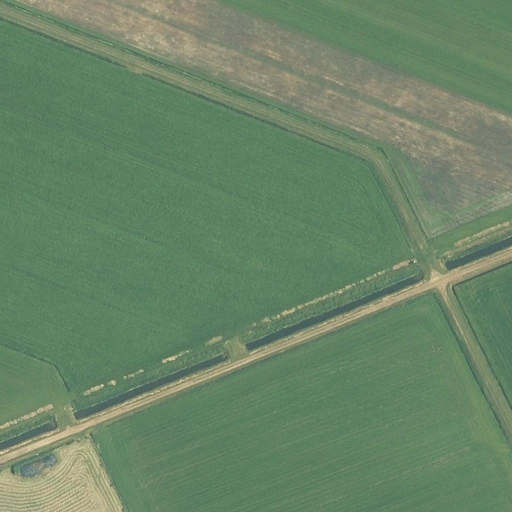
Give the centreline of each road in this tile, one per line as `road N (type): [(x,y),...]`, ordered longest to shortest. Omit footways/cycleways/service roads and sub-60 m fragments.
road 1 (track): [(0,9),(367,152),(435,279)]
road 2 (track): [(435,279),(0,458)]
road 3 (track): [(511,435),(435,279)]
